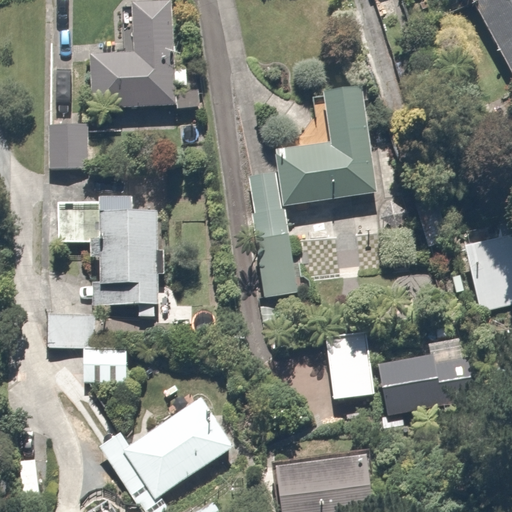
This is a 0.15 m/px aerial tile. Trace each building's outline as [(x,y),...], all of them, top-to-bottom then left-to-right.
[(511,15),(506,0),(475,0),(441,13),(480,117),(511,106),(503,84),(511,80),(511,15)] [(148,124),(154,20),(108,18),(105,68),(70,66),(67,119),(148,124)] [(334,225),(332,109),(281,110),(282,166),(244,166),(245,227),(334,225)] [(91,129),(49,128),(48,171),(90,172),(91,129)] [(143,280),(146,227),(119,227),(119,213),(69,213),(66,297),(63,297),(61,326),(135,326),(137,280),(143,280)] [(510,261),(418,262),(419,336),(511,335),(510,261)] [(70,330),(14,330),(13,369),(70,369),(70,330)] [(325,427),(331,363),(285,360),(280,424),(325,427)] [(97,371),(55,370),(55,405),(96,406),(97,371)] [(417,430),(418,383),(334,384),(332,432),(417,430)] [(171,419),(82,464),(106,511),(130,511),(201,477),(171,419)] [(42,501),(38,463),(21,464),(25,503),(42,501)] [(334,511),(336,484),(251,480),(249,511),(334,511)] [(218,511),(212,501),(194,511),(218,511)]
